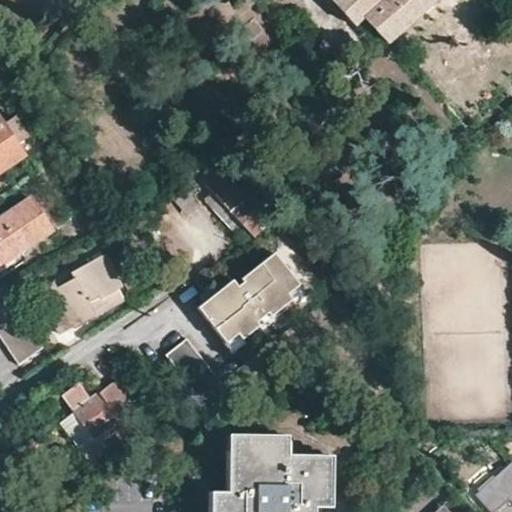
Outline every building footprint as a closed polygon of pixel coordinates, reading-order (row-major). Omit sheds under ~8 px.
[(431,0),(329,0),(329,1),(352,25),(362,16),(386,41),(431,0)] [(31,132),(16,111),(0,122),(15,143),(31,132)] [(0,122),(0,121),(0,169),(22,154),(15,143),(0,122)] [(253,236),(271,219),(241,185),(240,187),(216,162),(199,177),(229,210),(253,236)] [(200,188),(190,176),(175,187),(186,200),(200,188)] [(0,262),(16,252),(51,229),(29,197),(0,215),(0,262)] [(200,204),(195,197),(190,201),(195,208),(200,204)] [(245,244),(253,236),(229,210),(221,217),(245,244)] [(0,276),(23,261),(16,252),(0,262),(0,276)] [(127,296),(102,252),(69,271),(72,277),(56,286),(51,279),(36,288),(61,332),(127,296)] [(287,294),(299,284),(273,252),(240,279),(242,282),(237,286),(232,279),(197,307),(224,343),(236,333),(241,339),(259,325),(256,321),(267,312),(270,316),(292,299),(287,294)] [(72,277),(69,271),(69,270),(51,279),(56,286),(72,277)] [(307,292),(301,283),(299,284),(287,294),(292,299),(294,302),(307,292)] [(3,285),(0,285),(0,338),(18,364),(44,345),(42,343),(39,338),(3,285)] [(270,316),(267,312),(256,321),(259,325),(261,329),(273,320),(270,316)] [(44,333),(39,338),(42,343),(49,339),(44,333)] [(241,339),(236,333),(224,343),(223,344),(231,353),(235,350),(244,343),(241,339)] [(220,381),(187,338),(166,355),(199,397),(220,381)] [(140,382),(130,368),(89,398),(77,382),(60,395),(72,410),(90,435),(76,445),(94,468),(107,458),(103,453),(121,440),(120,438),(132,429),(121,414),(146,395),(137,384),(140,382)] [(90,435),(72,410),(58,420),(76,445),(90,435)] [(33,435),(19,413),(7,422),(21,443),(33,435)] [(289,436),(229,433),(230,493),(210,492),(209,511),(313,511),(314,507),(332,507),(334,457),(289,456),(289,436)] [(511,511),(511,462),(474,496),(489,511),(511,511)] [(22,479),(8,489),(24,511),(31,511),(40,506),(22,479)]
